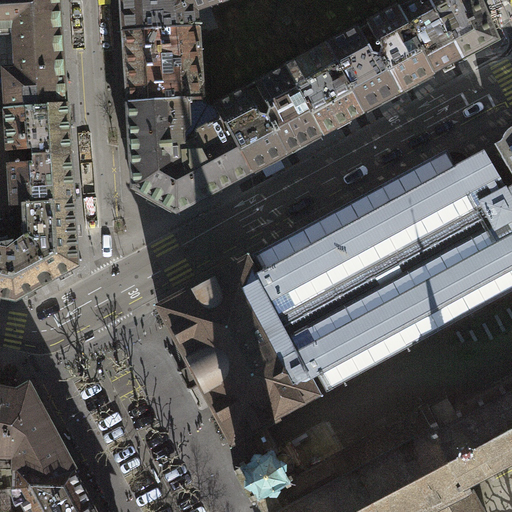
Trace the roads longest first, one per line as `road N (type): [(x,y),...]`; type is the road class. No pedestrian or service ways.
road 1 (tertiary): [(111,293),(511,77)]
road 2 (residential): [(89,0),(111,293)]
road 3 (tertiary): [(0,325),(40,333),(111,293)]
